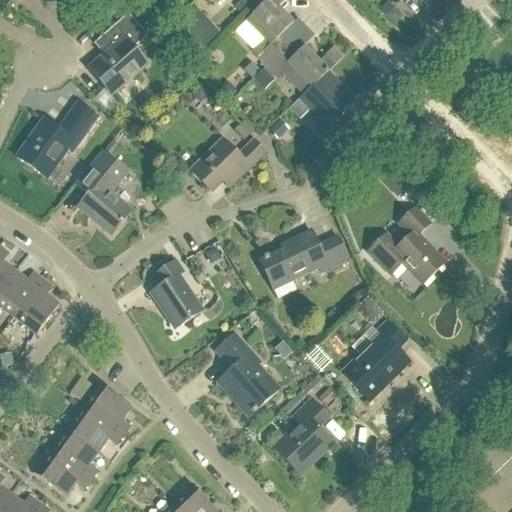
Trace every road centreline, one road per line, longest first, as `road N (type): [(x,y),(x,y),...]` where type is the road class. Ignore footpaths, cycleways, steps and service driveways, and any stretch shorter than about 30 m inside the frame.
road 1 (unclassified): [(340,511),(472,383),(511,255)]
road 2 (residential): [(89,291),(171,407),(270,511)]
road 3 (residential): [(89,291),(178,227),(300,193)]
road 4 (unclassified): [(402,73),(511,195)]
road 5 (residential): [(0,396),(89,291)]
